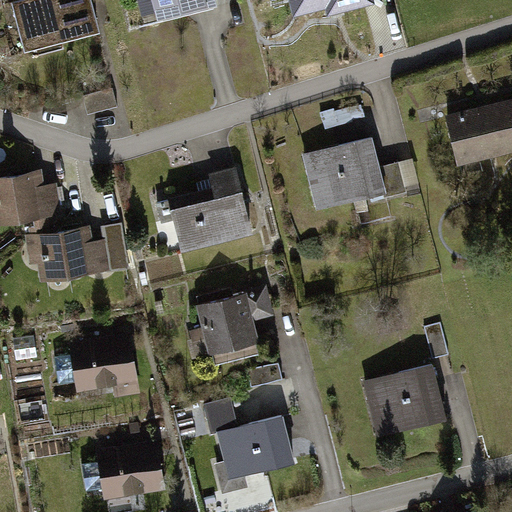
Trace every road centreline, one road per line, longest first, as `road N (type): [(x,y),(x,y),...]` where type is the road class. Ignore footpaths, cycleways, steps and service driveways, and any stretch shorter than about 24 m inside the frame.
road 1 (residential): [(0,120),(61,140),(132,147),(511,26)]
road 2 (residential): [(511,468),(343,511)]
